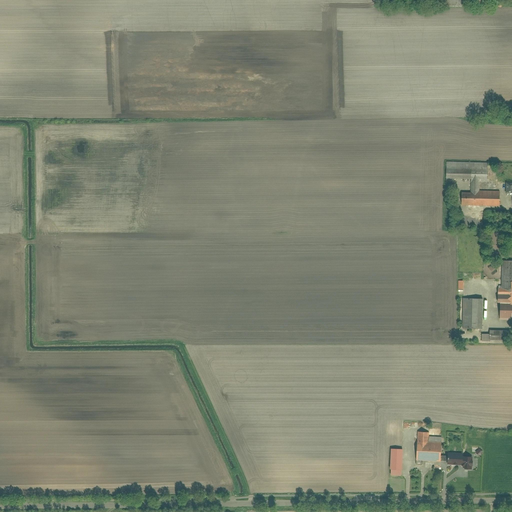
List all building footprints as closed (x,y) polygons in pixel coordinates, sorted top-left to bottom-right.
[(487,163),(448,162),(448,178),(470,178),(470,181),(479,181),(486,181),(487,163)] [(479,181),(470,181),(470,190),(479,190),(479,181)] [(460,205),(498,206),(498,190),(479,190),(470,190),(470,193),(460,193),(460,205)] [(511,260),(501,260),(501,288),(498,288),(497,304),(498,304),(511,303),(511,260)] [(481,298),(462,298),(461,328),(480,328),(481,298)] [(498,317),(511,316),(511,303),(498,304),(498,317)] [(504,330),(489,330),(489,334),(489,340),(504,340),(504,330)] [(440,461),(441,443),(429,443),(429,433),(417,432),(416,460),(440,461)] [(400,469),(401,469),(402,449),(390,449),(389,469),(390,469),(400,469)] [(462,453),(447,452),(447,464),(461,465),(462,456),(462,453)] [(472,469),(472,457),(462,456),(461,465),(463,465),(463,469),(472,469)]
